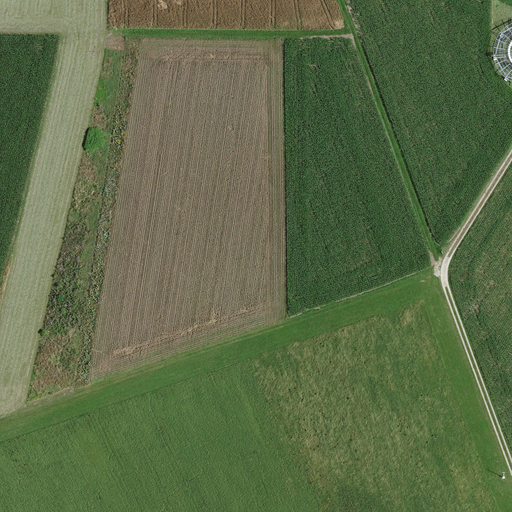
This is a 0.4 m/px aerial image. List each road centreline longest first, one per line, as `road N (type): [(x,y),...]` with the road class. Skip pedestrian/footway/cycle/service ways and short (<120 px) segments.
road 1 (track): [(445,275),(0,420)]
road 2 (track): [(341,0),(445,275)]
road 3 (track): [(445,275),(511,465)]
road 4 (track): [(511,160),(445,275)]
